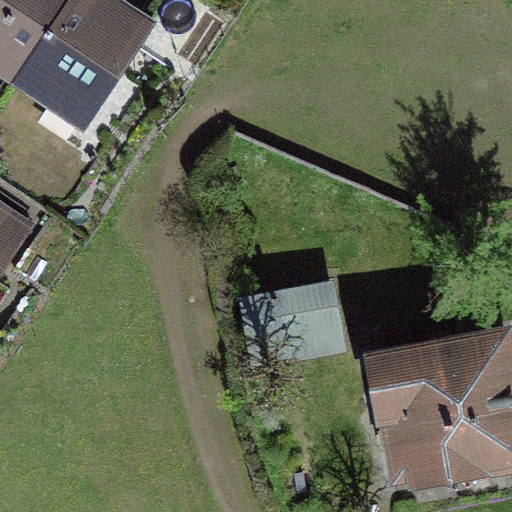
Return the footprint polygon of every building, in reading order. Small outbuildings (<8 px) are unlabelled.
[(0,0),(0,62),(16,73),(65,0),(0,0)] [(145,0),(133,19),(104,0),(65,0),(16,73),(52,98),(58,89),(88,109),(133,42),(169,66),(213,0),(145,0)] [(0,264),(27,225),(0,207),(0,264)] [(326,286),(246,300),(257,361),(273,359),(269,338),(334,326),(326,286)] [(501,337),(372,360),(381,411),(383,410),(394,475),(418,471),(418,474),(511,457),(511,387),(509,373),(507,373),(501,337)]
